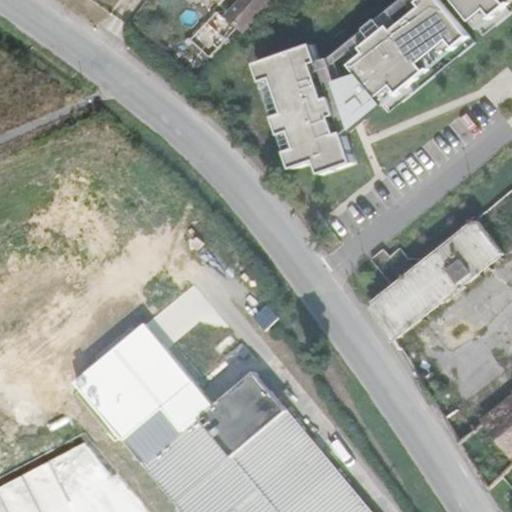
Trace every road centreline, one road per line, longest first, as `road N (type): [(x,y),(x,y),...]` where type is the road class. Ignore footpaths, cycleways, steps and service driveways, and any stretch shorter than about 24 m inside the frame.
road 1 (tertiary): [(317,290),(238,183),(14,0)]
road 2 (tertiary): [(472,511),(317,290)]
road 3 (residential): [(511,126),(317,290)]
